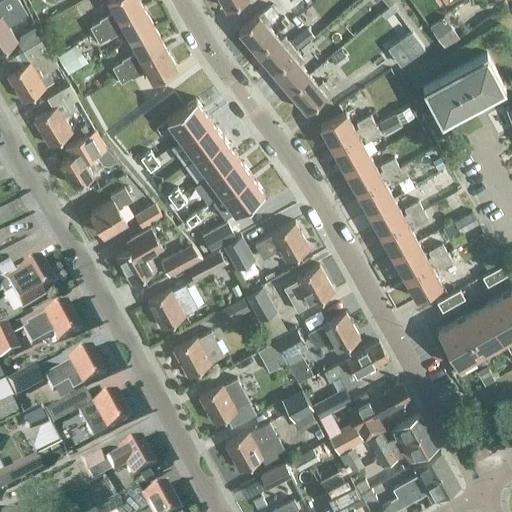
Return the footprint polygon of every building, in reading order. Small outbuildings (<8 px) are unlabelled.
[(14,10),(22,5),(19,0),(0,0),(0,50),(17,39),(8,26),(20,18),(14,10)] [(94,33),(143,6),(139,0),(107,0),(113,10),(99,18),(100,20),(89,25),(94,33)] [(269,5),(263,11),(263,10),(258,14),(258,13),(238,30),(255,50),(275,34),(266,23),(277,14),(269,5)] [(143,6),(94,33),(98,41),(108,35),(109,37),(123,29),(129,40),(154,26),(143,6)] [(429,25),(445,48),(460,37),(444,15),(429,25)] [(154,26),(129,40),(135,50),(121,58),(122,60),(112,65),(116,74),(165,46),(154,26)] [(292,39),(293,40),(291,41),(296,49),(298,47),(299,48),(314,36),(307,27),(292,39)] [(399,64),(423,47),(411,30),(387,47),(399,64)] [(275,34),(255,50),(272,70),(296,50),(288,40),(284,44),(275,34)] [(23,50),(29,60),(7,73),(22,99),(45,86),(39,75),(58,64),(50,52),(51,52),(43,38),(23,50)] [(87,61),(76,43),(57,55),(68,73),(87,61)] [(177,67),(165,46),(116,74),(121,81),(131,76),(132,77),(146,69),(152,80),(177,67)] [(304,59),(296,50),(272,70),(289,90),(309,74),(300,63),(304,59)] [(330,58),(336,67),(347,59),(341,50),(330,58)] [(441,121),(505,87),(486,52),(422,86),(441,121)] [(317,84),(309,74),(289,90),(306,110),(326,94),(330,90),(322,80),(317,84)] [(46,97),(52,107),(33,118),(49,144),(72,130),(63,116),(76,108),(72,100),(77,97),(69,83),(46,97)] [(195,98),(166,119),(180,137),(209,116),(195,98)] [(332,146),(375,122),(370,113),(356,121),(359,126),(355,128),(345,111),(320,125),(332,146)] [(209,116),(180,137),(194,156),(222,135),(209,116)] [(375,122),(332,146),(344,168),(369,154),(359,137),(364,135),(366,140),(380,132),(375,122)] [(105,147),(103,142),(95,129),(73,141),(78,150),(60,162),(74,185),(92,173),(84,160),(105,147)] [(222,135),(194,156),(207,175),(236,154),(222,135)] [(144,164),(154,156),(150,150),(140,157),(144,164)] [(236,154),(207,175),(221,193),(250,172),(236,154)] [(369,154),(344,168),(356,190),(399,166),(393,156),(380,164),(383,169),(378,171),(369,154)] [(154,156),(144,164),(149,170),(159,163),(154,156)] [(399,166),(356,190),(368,211),(393,197),(384,180),(388,178),(390,183),(404,175),(399,166)] [(250,172),(221,193),(235,212),(263,191),(250,172)] [(118,206),(131,198),(124,186),(110,194),(112,199),(90,212),(103,234),(126,221),(118,206)] [(172,201),(182,193),(177,187),(167,194),(172,201)] [(182,193),(172,201),(176,207),(186,200),(182,193)] [(402,214),(393,197),(368,211),(380,233),(423,209),(417,199),(404,207),(407,212),(402,214)] [(142,225),(161,214),(155,202),(135,214),(142,225)] [(423,209),(380,233),(392,255),(417,240),(407,223),(412,221),(414,226),(428,218),(423,209)] [(190,225),(200,218),(195,211),(185,219),(190,225)] [(478,223),(471,211),(443,226),(449,238),(478,223)] [(272,235),(259,242),(265,253),(278,245),(286,259),(309,246),(294,220),(271,233),(272,235)] [(226,221),(203,235),(211,250),(235,236),(226,221)] [(149,255),(163,247),(150,224),(125,239),(130,247),(115,256),(131,282),(156,268),(149,255)] [(237,268),(254,259),(241,234),(223,244),(237,268)] [(201,254),(209,250),(203,239),(196,244),(201,254)] [(417,240),(392,255),(404,276),(447,252),(442,242),(428,250),(431,255),(426,257),(417,240)] [(201,257),(194,247),(191,243),(160,260),(168,275),(201,257)] [(452,261),(447,252),(404,276),(416,298),(441,284),(431,266),(436,264),(438,269),(452,261)] [(195,279),(222,264),(216,253),(189,268),(195,279)] [(56,286),(41,260),(18,273),(19,276),(0,287),(0,290),(4,297),(12,293),(23,312),(44,300),(41,295),(56,286)] [(487,285),(510,272),(504,263),(482,276),(487,285)] [(295,306),(297,310),(310,303),(333,290),(319,264),(295,277),(296,279),(283,286),(287,292),(295,306)] [(185,282),(171,289),(170,287),(147,300),(161,327),(185,314),(184,313),(197,306),(185,282)] [(262,286),(247,293),(261,318),(276,310),(262,286)] [(457,366),(511,335),(511,287),(437,330),(457,366)] [(442,310),(464,298),(459,289),(436,301),(442,310)] [(221,324),(249,308),(243,297),(215,313),(221,324)] [(31,348),(54,336),(58,345),(82,332),(67,305),(44,318),(44,319),(26,328),(27,330),(23,332),(31,348)] [(336,350),(359,337),(345,310),(321,324),(322,326),(310,333),(315,343),(328,335),(336,350)] [(0,361),(20,352),(6,325),(0,327),(0,361)] [(295,325),(275,336),(274,336),(283,353),(288,351),(286,346),(302,337),(295,325)] [(210,360),(224,353),(211,329),(197,337),(196,335),(173,348),(187,374),(211,361),(210,360)] [(286,361),(281,351),(275,340),(257,350),(269,371),(286,361)] [(346,358),(324,370),(323,371),(328,381),(339,375),(347,390),(361,382),(356,374),(388,357),(378,340),(346,358)] [(68,362),(70,365),(44,379),(53,394),(68,385),(73,394),(83,389),(106,376),(92,349),(68,362)] [(312,373),(303,356),(288,364),(297,381),(312,373)] [(486,365),(476,371),(484,385),(494,379),(486,365)] [(34,369),(7,383),(16,399),(42,385),(34,369)] [(222,382),(199,395),(213,421),(225,415),(231,427),(256,414),(249,401),(236,377),(223,384),(222,382)] [(354,400),(357,405),(348,410),(364,440),(385,428),(378,415),(410,398),(401,381),(369,399),(366,393),(354,400)] [(301,387),(282,398),(294,420),(313,409),(301,387)] [(350,401),(343,387),(313,403),(320,417),(330,411),(350,401)] [(116,394),(92,407),(78,414),(93,441),(131,421),(116,394)] [(9,401),(0,405),(0,424),(17,416),(9,401)] [(320,417),(319,417),(338,453),(363,440),(353,421),(339,428),(330,411),(320,417)] [(29,430),(46,422),(41,412),(25,420),(29,430)] [(378,457),(428,429),(419,413),(391,428),(396,437),(392,439),(392,438),(373,448),(378,457)] [(268,421),(249,432),(248,430),(224,443),(239,469),(261,457),(264,462),(284,451),(268,421)] [(428,429),(378,457),(383,466),(401,455),(401,454),(405,452),(409,461),(437,445),(428,429)] [(119,455),(106,462),(103,464),(96,452),(80,461),(93,484),(103,478),(113,473),(125,466),(133,480),(139,476),(148,471),(156,467),(142,441),(118,454),(119,455)] [(299,468),(318,457),(313,447),(293,458),(299,468)] [(363,465),(353,447),(339,454),(349,473),(363,465)] [(397,496),(449,467),(440,451),(412,466),(417,474),(392,488),(397,496)] [(35,459),(9,472),(0,476),(0,491),(0,492),(42,471),(35,459)] [(267,487),(290,475),(284,463),(261,475),(267,487)] [(449,467),(397,496),(371,510),(372,511),(396,511),(395,508),(426,491),(431,499),(459,484),(449,467)] [(148,471),(139,476),(144,486),(154,480),(148,471)] [(322,511),(355,511),(351,502),(360,497),(346,471),(321,484),(332,506),(322,511)] [(365,478),(355,484),(360,493),(370,487),(365,478)] [(180,511),(166,486),(143,499),(144,500),(133,506),(135,511),(144,511),(149,510),(150,511),(180,511)] [(370,487),(360,493),(366,504),(376,498),(370,487)] [(297,511),(296,509),(298,508),(293,497),(268,509),(269,511),(297,511)] [(33,499),(14,508),(15,511),(34,511),(39,510),(33,499)]
